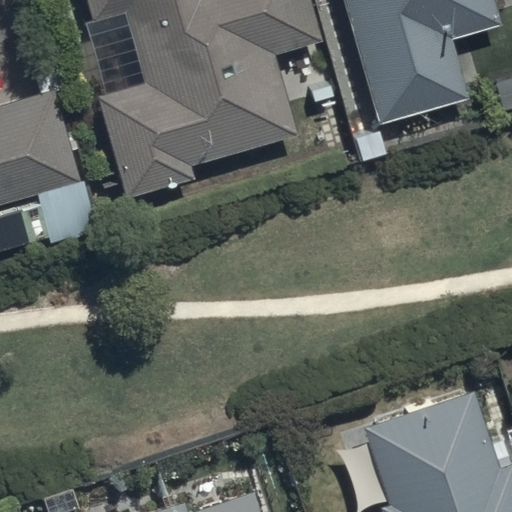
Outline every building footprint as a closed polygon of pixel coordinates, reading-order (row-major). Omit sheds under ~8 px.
[(74,0),(95,83),(88,85),(112,182),(183,164),(180,153),(286,126),(265,40),(310,29),(303,0),(74,0)] [(338,0),(369,111),(459,87),(443,27),(489,14),(484,0),(338,0)] [(0,187),(72,166),(45,77),(0,91),(0,187)] [(80,175),(0,199),(0,239),(90,213),(80,175)] [(470,379),(355,416),(380,493),(372,495),(377,511),(511,511),(511,463),(509,453),(495,457),(470,379)] [(99,511),(259,511),(249,479),(177,501),(173,488),(99,511)]
